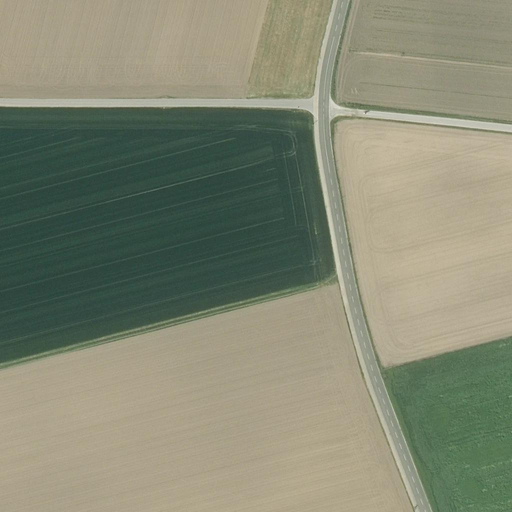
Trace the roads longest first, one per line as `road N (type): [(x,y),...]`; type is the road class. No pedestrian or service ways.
road 1 (residential): [(423,511),(348,279),(323,106)]
road 2 (track): [(348,279),(0,368)]
road 3 (unclassified): [(323,106),(0,101)]
road 4 (unclassified): [(511,129),(323,106)]
